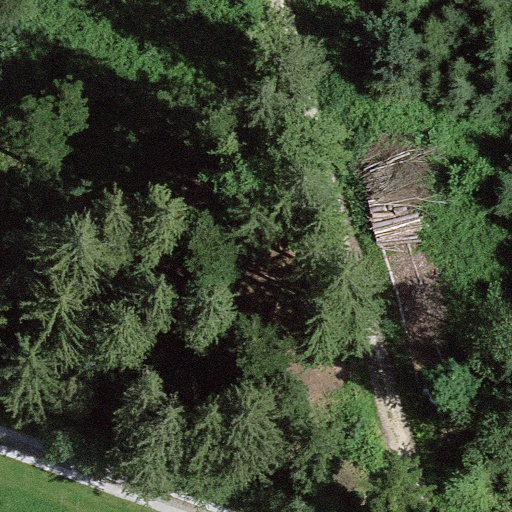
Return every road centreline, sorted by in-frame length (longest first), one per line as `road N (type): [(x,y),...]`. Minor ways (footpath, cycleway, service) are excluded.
road 1 (track): [(427,511),(290,0)]
road 2 (track): [(221,511),(0,429)]
